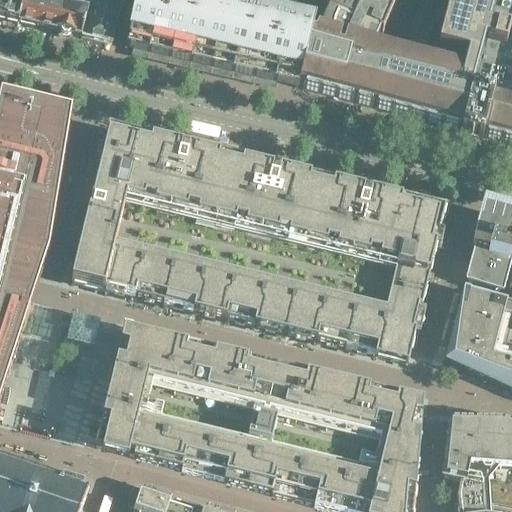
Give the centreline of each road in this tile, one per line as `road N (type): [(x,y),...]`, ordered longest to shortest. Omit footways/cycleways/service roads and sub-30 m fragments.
road 1 (residential): [(428,511),(433,416),(424,391),(470,178)]
road 2 (residential): [(50,294),(103,90)]
road 3 (residential): [(470,178),(272,131)]
road 4 (residential): [(268,511),(123,472),(112,511)]
road 5 (residential): [(272,131),(103,90)]
road 6 (residential): [(272,131),(310,0)]
